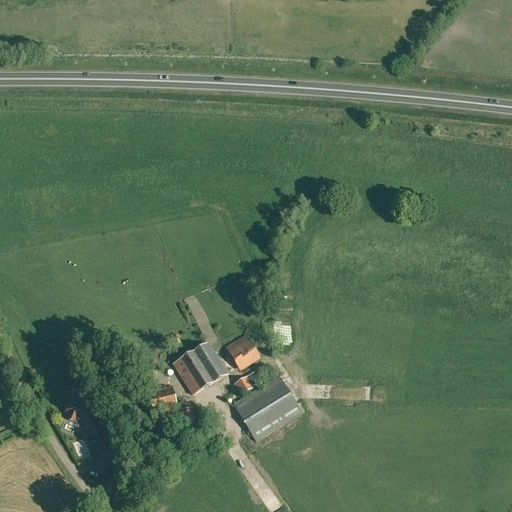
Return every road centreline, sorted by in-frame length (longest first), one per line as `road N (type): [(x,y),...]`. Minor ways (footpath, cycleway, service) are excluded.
road 1 (trunk): [(0,79),(295,88),(511,108)]
road 2 (unclassified): [(102,511),(40,421),(0,335)]
road 3 (track): [(104,511),(106,486),(233,434)]
